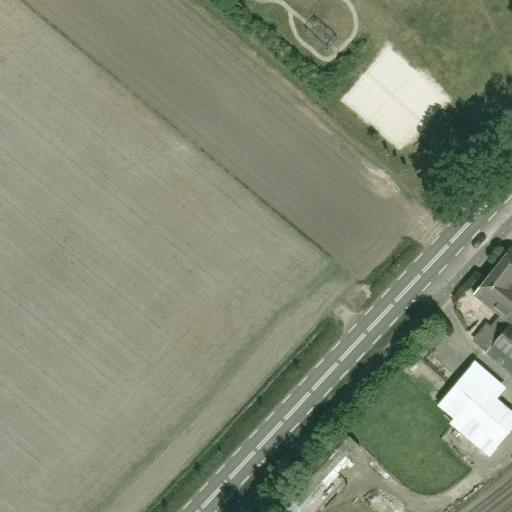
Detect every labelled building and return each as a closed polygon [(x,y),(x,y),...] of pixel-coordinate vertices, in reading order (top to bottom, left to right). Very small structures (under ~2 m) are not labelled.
[(511,249),(474,297),(500,317),(509,325),(511,327),(511,284),(511,283),(511,249)] [(488,326),(474,343),(486,353),(485,354),(511,376),(511,329),(508,327),(509,325),(500,317),(491,328),(488,326)] [(453,371),(473,353),(459,336),(438,354),(453,371)] [(454,387),(438,405),(492,450),(498,450),(511,433),(511,417),(492,401),(500,392),(472,367),(454,387)] [(345,458),(349,462),(361,449),(341,431),(282,495),(298,509),(345,458)]
